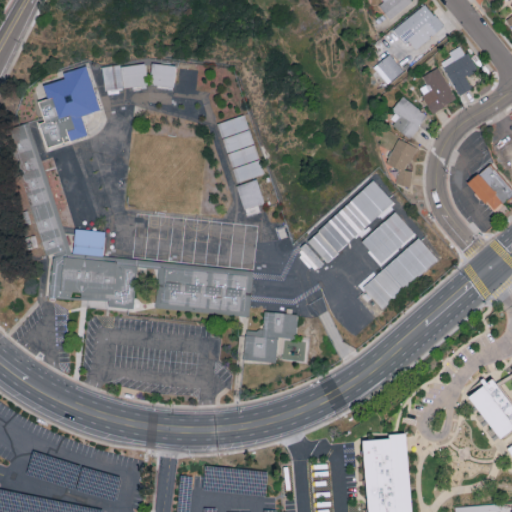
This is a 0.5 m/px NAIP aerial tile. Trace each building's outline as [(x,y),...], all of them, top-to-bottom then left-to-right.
[(413,0),(383,0),(384,1),(379,5),(390,19),(413,0)] [(444,26),(426,3),(395,27),(413,50),(444,26)] [(465,76),(477,70),(463,44),(449,52),(451,56),(441,61),(459,95),(472,88),(465,76)] [(388,83),(404,70),(390,53),(375,65),(388,83)] [(93,91),(89,91),(85,69),(93,68),(121,63),(124,89),(93,91)] [(150,84),(174,87),(176,65),(152,63),(150,84)] [(99,110),(87,65),(63,72),(65,79),(43,84),(47,99),(38,101),(44,122),(39,123),(46,147),(87,136),(81,115),(99,110)] [(176,90),(196,91),(198,68),(179,66),(176,90)] [(427,84),(419,87),(431,112),(456,100),(440,67),(423,75),(427,84)] [(130,106),(94,110),(93,103),(92,97),(92,95),(93,95),(129,91),(130,97),(130,106)] [(427,112),(401,97),(393,110),(400,114),(393,125),(413,137),(427,112)] [(155,262),(216,267),(256,271),(255,278),(251,318),(216,315),(156,309),(155,309),(156,305),(159,279),(160,270),(155,269),(139,268),(138,280),(135,308),(108,307),(109,294),(95,293),(82,292),(82,302),(49,299),(48,280),(48,259),(34,220),(33,217),(13,159),(2,129),(31,123),(33,128),(42,159),(61,219),(72,254),(94,256),(155,262)] [(417,146),(398,138),(387,163),(400,169),(395,181),(408,187),(414,172),(407,169),(417,146)] [(94,223),(73,228),(70,219),(50,158),(49,156),(71,151),(74,158),(93,219),(94,223)] [(493,211),(511,193),(511,186),(490,163),(467,184),(493,211)] [(244,209),(264,202),(256,179),(236,185),(244,209)] [(307,240),(327,262),(394,202),(374,179),(307,240)] [(362,241),(382,263),(415,233),(395,211),(362,241)] [(105,230),(74,229),(73,254),(104,254),(105,230)] [(363,287),(383,308),(438,258),(419,236),(363,287)] [(323,263),(306,242),(299,247),(316,269),(323,263)] [(294,291),(294,270),(264,268),(264,290),(294,291)] [(300,302),(297,338),(277,335),(261,334),(264,298),(277,299),(300,302)] [(279,339),(277,367),(244,363),(245,340),(245,335),(277,338),(279,339)] [(483,383),(468,394),(499,436),(511,426),(511,402),(491,374),(482,381),(483,383)] [(411,511),(407,431),(389,432),(389,436),(362,437),(366,511),(411,511)] [(458,491),(458,503),(460,503),(511,497),(511,511),(448,511),(448,491),(458,491)]
